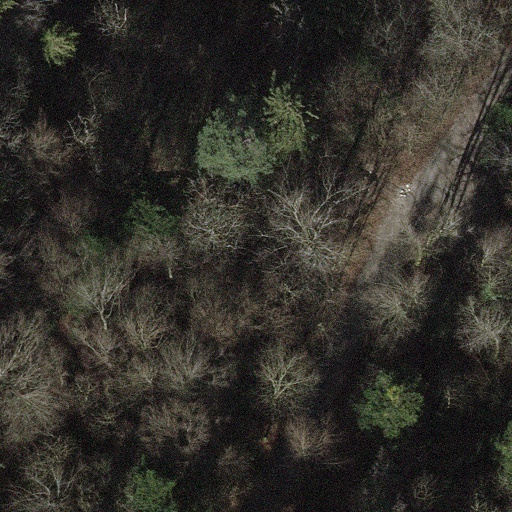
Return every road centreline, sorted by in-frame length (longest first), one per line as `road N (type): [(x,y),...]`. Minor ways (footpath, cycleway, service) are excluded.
road 1 (track): [(431,188),(260,511)]
road 2 (track): [(511,69),(431,188)]
road 3 (track): [(511,285),(431,188)]
